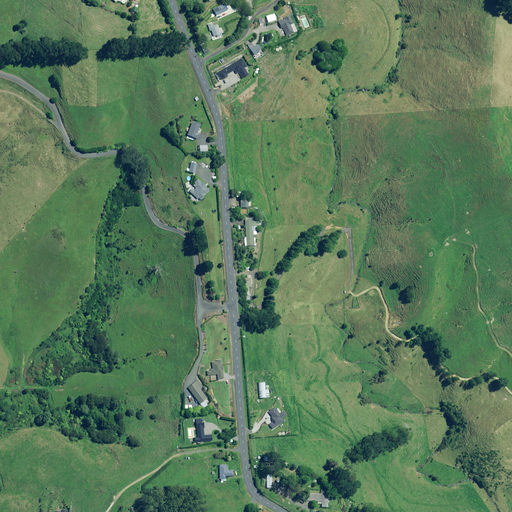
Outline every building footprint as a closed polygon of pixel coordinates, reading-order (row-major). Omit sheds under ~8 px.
[(292,24),(289,16),(284,18),(284,19),(278,22),(281,28),(282,28),(285,36),(293,33),(290,25),(292,24)] [(220,36),(216,22),(207,24),(210,33),(211,32),(212,36),(216,35),(216,37),(220,36)] [(261,50),(257,44),(249,49),(253,55),(261,50)] [(197,132),(200,124),(192,120),(187,135),(197,139),(199,133),(197,132)] [(196,164),(190,162),(189,167),(186,167),(186,171),(194,173),(196,164)] [(205,185),(197,179),(186,191),(188,193),(188,192),(197,199),(197,198),(200,200),(208,190),(204,186),(205,185)] [(247,200),(240,200),(239,207),(249,208),(249,202),(247,202),(247,200)] [(253,224),(253,219),(244,219),(245,237),(243,237),(244,246),(253,245),(252,235),(255,234),(255,224),(253,224)] [(223,379),(221,360),(211,361),(212,369),(209,369),(209,371),(206,371),(206,375),(216,375),(217,379),(223,379)] [(202,386),(197,380),(187,388),(203,408),(207,405),(206,404),(209,402),(199,389),(202,386)] [(265,390),(264,382),(258,383),(259,398),(268,397),(268,390),(265,390)] [(201,423),(201,419),(195,419),(197,438),(193,438),(194,443),(211,441),(211,435),(203,435),(203,428),(203,423),(201,423)] [(228,470),(228,465),(219,465),(219,479),(220,479),(220,483),(222,483),(222,481),(224,481),(225,476),(233,476),(233,470),(228,470)] [(327,500),(331,501),(332,490),(320,490),(320,494),(306,493),(306,501),(317,501),(316,504),(321,504),(321,507),(326,507),(327,500)]
